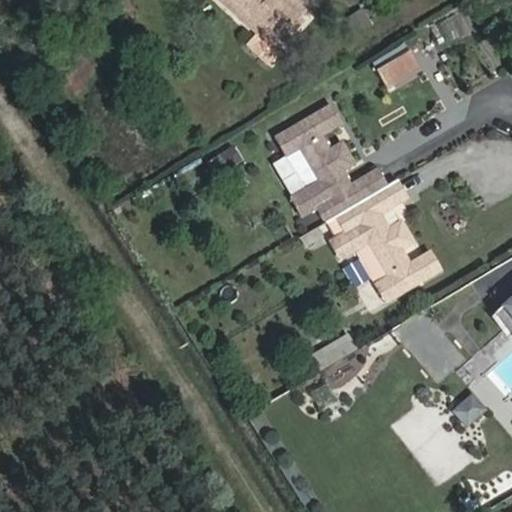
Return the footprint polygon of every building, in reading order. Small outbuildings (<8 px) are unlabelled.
[(218,0),(221,2),(221,3),(255,35),(271,49),(298,19),(277,0),(218,0)] [(255,35),(245,46),(267,68),(278,56),(271,49),(255,35)] [(375,73),(387,91),(420,71),(409,53),(375,73)] [(322,119),(332,136),(338,133),(328,115),(322,119)] [(322,119),(277,146),(288,163),(297,158),(317,192),(293,206),(304,223),(314,218),(323,234),(333,227),(380,200),(369,183),(347,196),(338,181),(350,174),(338,154),(326,161),(317,145),(332,136),(322,119)] [(282,167),(288,163),(277,146),(272,149),(282,167)] [(369,183),(380,200),(385,196),(375,179),(369,183)] [(395,190),(389,193),(399,210),(405,207),(395,190)] [(378,291),(389,308),(434,282),(423,264),(407,274),(398,259),(410,252),(398,232),(386,239),(377,223),(399,210),(389,193),(385,196),(380,200),(333,227),(342,243),(332,249),(343,266),(367,252),(387,286),(378,291)] [(298,227),(304,223),(293,206),(288,210),(298,227)] [(343,266),(332,249),(327,252),(337,270),(343,266)] [(429,261),(423,264),(434,282),(439,279),(429,261)] [(389,308),(378,291),(373,295),(383,312),(389,308)] [(511,300),(493,317),(510,336),(511,333),(511,300)] [(444,373),(464,349),(421,314),(414,323),(424,331),(411,346),(444,373)] [(326,366),(363,345),(353,329),(317,350),(326,366)] [(467,429),(488,410),(473,393),(452,412),(467,429)]
